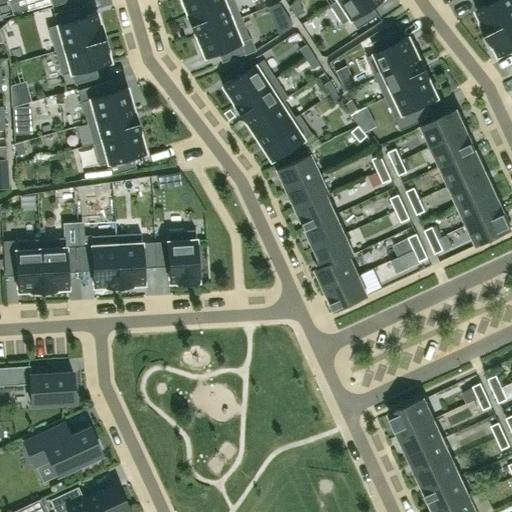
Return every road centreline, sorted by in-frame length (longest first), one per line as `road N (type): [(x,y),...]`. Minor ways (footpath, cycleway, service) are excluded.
road 1 (residential): [(129,0),(146,60),(239,180),(299,311)]
road 2 (residential): [(511,258),(318,347)]
road 3 (residential): [(163,511),(103,384),(100,323)]
road 4 (residential): [(100,323),(299,311)]
road 5 (residential): [(347,409),(511,333)]
road 6 (residential): [(419,0),(487,86),(511,137)]
